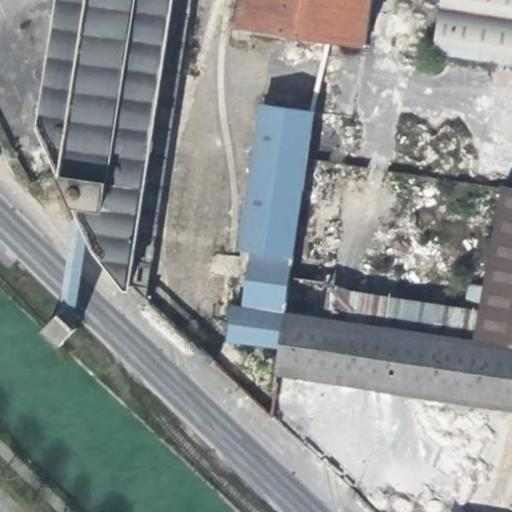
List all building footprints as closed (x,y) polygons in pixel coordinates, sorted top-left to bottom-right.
[(173,0),(57,0),(39,123),(85,221),(93,238),(98,248),(129,287),(129,285),(173,0)] [(192,0),(173,0),(129,285),(146,300),(192,0)] [(511,0),(437,0),(431,56),(511,65),(511,0)] [(511,191),(494,189),(489,226),(489,225),(476,338),(287,315),(312,109),(254,102),(236,252),(247,253),(241,306),(229,304),(224,343),(277,349),(274,380),(511,408),(511,191)] [(67,320),(77,328),(93,238),(85,221),(67,320)] [(62,345),(77,328),(67,320),(59,313),(45,330),(62,345)]
